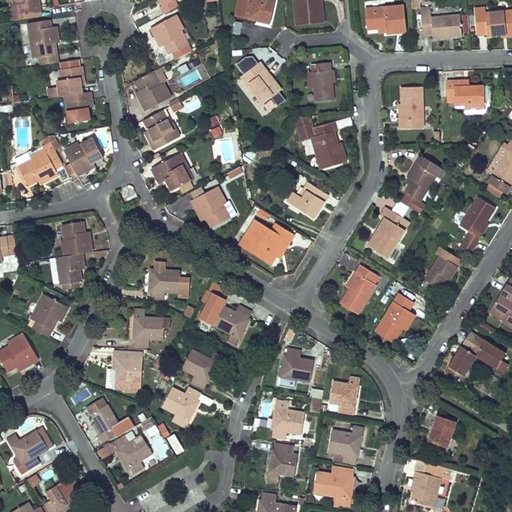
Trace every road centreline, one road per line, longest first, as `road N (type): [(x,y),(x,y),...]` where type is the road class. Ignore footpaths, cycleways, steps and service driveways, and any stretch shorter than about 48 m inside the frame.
road 1 (residential): [(291,307),(370,187),(373,70)]
road 2 (residential): [(511,230),(423,374),(394,391)]
road 3 (residential): [(125,250),(47,387)]
road 4 (residential): [(291,307),(164,229)]
road 5 (residential): [(191,511),(223,493),(236,416),(249,389)]
road 6 (residential): [(47,387),(121,511)]
road 7 (residential): [(373,70),(390,60),(511,59)]
road 8 (residential): [(394,391),(376,360),(291,307)]
road 9 (residential): [(380,511),(398,425),(394,391)]
